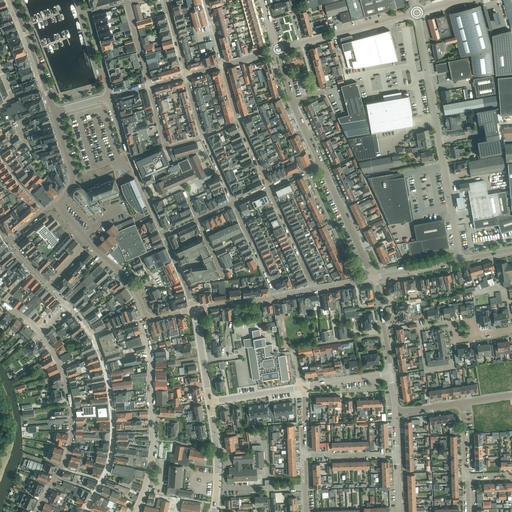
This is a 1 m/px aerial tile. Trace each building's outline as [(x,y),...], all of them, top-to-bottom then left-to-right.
[(173,11),(181,9),(180,4),(183,3),(182,0),(177,0),(176,0),(175,1),(175,3),(177,3),(177,5),(172,6),(173,11)] [(186,0),(189,7),(191,6),(194,5),(195,9),(196,10),(203,8),(202,3),(201,0),(186,0)] [(279,0),(280,2),(274,4),(275,7),(275,8),(275,10),(276,10),(276,11),(285,8),(285,10),(289,9),(289,10),(291,10),(291,9),(292,9),(291,4),(291,3),(291,1),(290,1),(289,0),(288,0),(287,0),(286,0),(279,0)] [(342,22),(351,20),(348,10),(345,0),(341,0),(331,3),(325,5),(328,16),(340,12),(342,22)] [(346,0),(352,20),(386,10),(404,6),(402,0),(346,0)] [(511,0),(502,0),(504,3),(508,18),(510,27),(511,26),(511,0)] [(455,37),(456,40),(461,57),(471,54),(473,72),(473,76),(494,74),(490,45),(480,5),(449,14),(455,37)] [(189,7),(186,8),(181,9),(173,11),(174,16),(183,14),(182,13),(186,12),(186,10),(189,9),(189,7)] [(208,25),(203,8),(196,10),(195,9),(190,11),(194,28),(208,25)] [(94,15),(96,23),(108,19),(107,15),(110,15),(109,11),(94,15)] [(157,24),(167,22),(165,14),(155,17),(157,24)] [(435,18),(441,37),(451,35),(446,15),(435,18)] [(0,27),(1,27),(14,22),(12,17),(7,18),(7,19),(1,21),(2,23),(0,24),(0,27)] [(97,30),(109,27),(108,23),(113,21),(113,18),(108,19),(96,23),(97,30)] [(144,20),(138,21),(137,22),(139,28),(152,25),(151,18),(144,20)] [(433,39),(441,37),(435,18),(428,19),(433,39)] [(176,22),(177,27),(185,25),(186,25),(185,22),(188,21),(188,19),(176,22)] [(5,35),(18,30),(14,22),(1,27),(5,35)] [(159,32),(170,29),(167,22),(157,24),(159,32)] [(99,37),(111,34),(110,30),(115,29),(114,25),(109,27),(97,30),(99,37)] [(188,35),(187,32),(191,31),(192,34),(195,33),(193,28),(179,32),(180,37),(188,35)] [(170,29),(159,32),(161,41),(172,38),(170,29)] [(10,41),(9,41),(9,43),(21,38),(18,30),(7,34),(10,41)] [(350,36),(340,38),(343,49),(344,52),(348,68),(353,67),(354,68),(382,63),(392,61),(393,61),(394,61),(398,60),(398,61),(398,60),(397,57),(397,56),(395,52),(389,30),(385,31),(352,40),(351,35),(350,36)] [(501,33),(492,35),(492,44),(493,52),(494,63),(495,75),(505,74),(511,73),(511,43),(511,30),(501,33)] [(111,34),(99,37),(101,43),(112,40),(115,39),(114,36),(119,35),(118,32),(111,34)] [(147,35),(147,36),(141,37),(143,45),(149,43),(147,35)] [(221,44),(228,42),(231,41),(230,35),(221,37),(220,38),(221,44)] [(12,50),(24,46),(21,38),(9,43),(12,50)] [(174,47),(172,38),(161,41),(164,49),(174,47)] [(117,42),(116,39),(115,39),(112,40),(101,43),(103,51),(114,48),(112,43),(117,42)] [(257,49),(257,48),(265,46),(263,40),(255,42),(256,45),(251,46),(253,50),(257,49)] [(434,58),(441,57),(440,51),(444,50),(444,47),(443,42),(439,42),(432,44),(434,58)] [(134,43),(133,43),(125,45),(124,45),(126,53),(136,51),(134,43)] [(156,52),(153,43),(143,46),(145,54),(156,52)] [(14,59),(27,54),(24,46),(12,50),(15,57),(14,57),(14,59)] [(322,52),(321,46),(310,49),(312,54),(318,53),(322,52)] [(106,58),(113,57),(116,56),(115,52),(119,51),(119,47),(116,48),(114,48),(103,51),(106,58)] [(174,47),(164,49),(166,58),(177,55),(174,47)] [(156,52),(145,54),(145,55),(148,63),(157,61),(161,60),(158,51),(156,52)] [(212,64),(218,63),(216,53),(213,54),(212,51),(209,52),(212,64)] [(118,57),(119,62),(121,62),(121,60),(129,57),(130,62),(133,61),(133,62),(133,63),(134,68),(140,66),(137,52),(118,57)] [(205,66),(211,64),(208,52),(205,53),(206,57),(202,58),(205,66)] [(19,63),(20,65),(29,61),(27,55),(16,59),(17,63),(19,63)] [(166,58),(163,59),(163,61),(165,60),(166,62),(168,62),(169,64),(167,65),(168,66),(172,65),(175,64),(179,63),(177,55),(166,58)] [(113,64),(119,62),(118,57),(106,61),(108,69),(115,68),(113,64)] [(315,66),(321,64),(320,61),(326,60),(325,57),(320,58),(313,60),(315,66)] [(437,71),(450,69),(450,71),(452,81),(472,77),(468,57),(448,61),(448,62),(443,63),(435,64),(437,71)] [(20,65),(19,63),(17,63),(18,66),(16,67),(18,70),(19,70),(31,65),(29,61),(20,65)] [(150,71),(157,69),(159,68),(157,61),(148,63),(150,71)] [(176,68),(175,64),(172,65),(173,68),(173,69),(174,75),(181,73),(180,67),(176,68)] [(19,70),(20,72),(21,75),(33,71),(31,65),(19,70)] [(157,69),(160,79),(174,75),(173,69),(173,68),(172,65),(159,68),(157,69)] [(236,66),(228,68),(230,75),(241,72),(240,69),(237,70),(236,66)] [(120,72),(124,71),(124,69),(120,70),(119,67),(115,68),(108,69),(110,75),(120,73),(120,72)] [(273,70),(272,69),(271,67),(264,69),(261,69),(263,75),(273,72),(274,71),(273,70)] [(157,69),(150,71),(150,73),(151,73),(153,80),(160,79),(157,69)] [(213,79),(215,79),(222,77),(220,70),(212,73),(213,76),(212,77),(213,79)] [(23,81),(35,77),(33,71),(21,75),(23,81)] [(232,82),(238,81),(237,78),(239,78),(238,75),(241,74),(241,72),(230,75),(232,82)] [(273,72),(263,75),(264,81),(274,78),(273,72)] [(112,83),(122,81),(120,73),(110,75),(112,83)] [(500,115),(511,114),(511,75),(497,77),(498,91),(500,110),(500,115)] [(199,87),(201,86),(200,82),(198,76),(191,78),(193,84),(198,82),(199,84),(198,85),(199,87)] [(476,97),(496,93),(493,76),(473,79),(476,97)] [(15,95),(38,86),(36,78),(20,83),(22,88),(18,90),(18,89),(13,90),(15,95)] [(122,81),(112,83),(112,84),(114,91),(127,88),(130,87),(128,80),(122,81)] [(331,80),(330,80),(319,83),(321,88),(331,85),(331,83),(332,83),(331,80)] [(225,88),(223,82),(216,84),(214,85),(215,90),(218,89),(218,90),(225,88)] [(367,118),(356,82),(351,83),(341,86),(342,90),(343,89),(350,115),(342,117),(342,116),(338,117),(347,136),(370,133),(367,118)] [(196,95),(202,93),(201,90),(204,89),(208,88),(208,85),(201,87),(201,88),(194,89),(196,95)] [(144,105),(151,104),(147,90),(141,92),(144,105)] [(279,96),(277,90),(271,92),(272,94),(268,95),(269,99),(279,96)] [(443,102),(450,100),(449,90),(441,91),(441,96),(442,96),(443,102)] [(24,117),(46,108),(40,92),(40,91),(39,91),(38,91),(19,98),(14,100),(9,102),(10,105),(5,107),(6,109),(0,111),(5,122),(14,119),(12,115),(17,113),(18,113),(22,111),(22,112),(24,117)] [(384,100),(366,103),(371,133),(405,127),(405,123),(413,122),(412,115),(408,96),(402,97),(401,94),(401,92),(383,95),(384,100)] [(128,96),(117,99),(120,109),(125,108),(126,111),(131,110),(130,106),(141,103),(139,93),(128,96)] [(165,105),(169,104),(167,96),(163,97),(158,99),(160,106),(165,105)] [(199,105),(205,104),(204,101),(212,99),(211,96),(197,100),(199,105)] [(238,105),(255,100),(254,97),(250,98),(250,100),(248,100),(247,96),(237,99),(238,105)] [(445,115),(484,108),(497,105),(496,96),(443,105),(445,115)] [(189,98),(183,100),(180,101),(181,105),(184,104),(185,107),(190,105),(189,98)] [(273,109),(283,104),(280,98),(270,103),(271,105),(270,106),(272,109),(273,109)] [(215,108),(223,106),(230,105),(228,99),(221,101),(221,102),(222,104),(218,105),(218,104),(214,105),(215,108)] [(255,100),(238,105),(240,110),(248,108),(250,107),(249,103),(251,103),(251,104),(255,103),(255,100)] [(320,106),(319,103),(313,106),(311,103),(304,106),(307,112),(319,106),(320,106)] [(169,104),(165,105),(160,106),(162,113),(167,111),(170,110),(169,104)] [(276,114),(285,109),(283,104),(273,109),(275,114),(276,114)] [(261,114),(266,112),(263,105),(258,107),(261,114)] [(309,117),(316,114),(315,112),(321,109),(319,106),(307,112),(309,117)] [(496,107),(476,111),(479,124),(483,123),(486,139),(477,141),(480,157),(502,153),(496,121),(498,121),(498,120),(497,114),(496,110),(496,108),(496,107)] [(126,111),(125,108),(120,109),(121,116),(130,114),(132,113),(131,110),(126,111)] [(288,115),(285,109),(276,114),(277,116),(274,117),(275,120),(279,119),(288,115)] [(136,115),(142,113),(141,110),(132,113),(130,114),(121,116),(124,124),(130,122),(138,120),(136,115)] [(223,116),(217,117),(218,120),(233,115),(231,110),(223,112),(223,113),(224,113),(225,115),(223,116)] [(24,117),(22,112),(22,111),(18,113),(17,113),(12,115),(14,119),(14,121),(24,117)] [(36,122),(41,120),(49,117),(47,112),(36,116),(37,118),(34,119),(32,121),(30,119),(25,122),(25,125),(26,128),(33,123),(36,122)] [(167,113),(162,114),(164,121),(169,120),(178,117),(177,113),(173,114),(168,115),(167,113)] [(193,113),(186,115),(186,116),(187,116),(189,122),(195,120),(193,113)] [(245,126),(253,122),(261,118),(259,114),(252,117),(243,121),(245,126)] [(318,117),(316,114),(309,117),(312,123),(323,118),(324,117),(323,114),(321,115),(318,117)] [(234,121),(233,115),(218,120),(219,123),(227,121),(227,122),(226,123),(226,124),(231,123),(230,122),(234,121)] [(290,120),(288,115),(279,119),(275,120),(276,123),(278,122),(279,125),(284,123),(290,120)] [(459,115),(445,118),(446,121),(446,125),(447,129),(458,127),(457,121),(460,121),(459,115)] [(41,120),(36,122),(33,123),(34,127),(50,122),(49,117),(41,120)] [(169,120),(164,121),(166,128),(171,127),(171,125),(170,123),(176,122),(176,121),(179,121),(179,120),(178,117),(169,120)] [(203,122),(205,128),(211,126),(210,123),(213,122),(217,121),(218,121),(217,118),(217,119),(210,121),(203,122)] [(323,118),(312,123),(315,128),(321,125),(320,122),(324,120),(323,118)] [(293,126),(290,120),(284,123),(287,129),(293,126)] [(186,127),(186,129),(187,131),(197,128),(195,121),(189,123),(190,125),(186,127)] [(35,134),(53,129),(50,122),(34,127),(36,134),(35,134)] [(130,122),(124,124),(126,134),(133,132),(132,128),(130,122)] [(143,129),(146,128),(148,128),(147,122),(136,126),(136,127),(137,131),(143,129)] [(253,122),(245,126),(247,131),(255,127),(253,122)] [(228,129),(231,135),(232,136),(235,135),(234,133),(238,131),(236,125),(228,129)] [(330,125),(326,127),(326,126),(323,127),(321,125),(315,128),(317,134),(327,129),(329,128),(331,127),(330,125)] [(293,126),(287,129),(282,131),(285,137),(286,136),(295,131),(293,126)] [(250,136),(258,132),(255,127),(247,131),(250,136)] [(327,129),(317,134),(320,139),(327,136),(325,133),(333,130),(332,127),(331,127),(329,128),(327,129)] [(149,138),(147,131),(146,128),(143,129),(137,131),(138,134),(136,134),(137,136),(138,135),(140,141),(144,140),(149,138)] [(199,135),(197,128),(187,131),(188,134),(191,133),(192,134),(193,137),(199,135)] [(511,128),(503,129),(504,136),(504,142),(511,140),(511,128)] [(53,129),(35,134),(27,137),(29,141),(54,134),(53,129)] [(416,141),(421,140),(429,139),(428,130),(415,132),(416,141)] [(133,132),(126,134),(129,144),(140,141),(138,135),(137,136),(136,134),(138,134),(137,131),(133,132)] [(7,132),(5,133),(0,136),(0,138),(1,138),(5,143),(10,140),(6,135),(8,133),(7,132)] [(264,134),(263,132),(258,134),(258,132),(250,136),(251,140),(264,134)] [(223,142),(219,133),(208,137),(213,146),(223,142)] [(173,134),(168,136),(169,141),(170,143),(175,141),(179,141),(177,134),(173,135),(173,134)] [(253,144),(261,140),(263,139),(262,137),(265,136),(264,134),(251,140),(253,144)] [(276,147),(279,146),(277,142),(280,140),(276,134),(271,137),(276,147)] [(294,145),(301,142),(297,134),(294,136),(294,137),(291,139),(294,145)] [(358,160),(377,157),(373,134),(348,138),(358,160)] [(45,137),(40,139),(41,144),(56,140),(55,135),(45,138),(45,137)] [(153,137),(155,145),(162,144),(159,135),(153,137)] [(11,142),(14,146),(21,141),(18,137),(11,142)] [(244,144),(242,139),(232,143),(235,148),(244,144)] [(255,148),(268,142),(267,139),(262,142),(261,140),(253,144),(255,148)] [(336,140),(331,142),(330,139),(323,142),(325,148),(337,142),(336,140)] [(429,139),(421,140),(422,148),(430,147),(429,139)] [(43,148),(43,149),(42,149),(43,153),(50,151),(49,149),(58,147),(57,141),(56,142),(56,140),(41,144),(40,144),(41,147),(43,146),(43,147),(44,146),(44,147),(43,148)] [(147,150),(144,140),(140,141),(129,144),(132,155),(147,150)] [(271,140),(268,142),(255,148),(257,152),(263,148),(265,148),(264,146),(268,144),(272,142),(271,140)] [(215,151),(223,147),(221,145),(225,143),(224,141),(223,142),(213,146),(215,151)] [(304,148),(301,142),(294,145),(292,146),(293,149),(295,148),(297,151),(304,148)] [(334,148),(338,145),(337,142),(325,148),(328,153),(335,150),(334,148)] [(197,143),(173,150),(174,153),(178,161),(181,169),(177,171),(178,173),(175,174),(174,173),(170,174),(161,178),(158,179),(156,180),(155,181),(156,184),(155,184),(160,194),(168,190),(167,189),(196,177),(198,176),(199,179),(206,176),(196,152),(199,151),(197,143)] [(14,146),(2,154),(6,160),(15,154),(18,151),(14,146)] [(452,158),(458,156),(459,156),(459,152),(465,152),(464,147),(459,148),(457,148),(456,146),(450,147),(452,158)] [(142,177),(152,173),(166,167),(170,165),(171,165),(170,164),(170,165),(162,147),(134,159),(142,177)] [(217,156),(226,152),(224,147),(223,147),(215,151),(217,156)] [(50,151),(43,153),(41,153),(38,154),(39,156),(41,155),(43,161),(48,160),(47,158),(61,154),(59,148),(50,151)] [(219,160),(227,157),(226,155),(231,152),(230,150),(226,152),(217,156),(219,160)] [(266,155),(272,152),(272,150),(269,151),(259,156),(260,160),(267,157),(266,155)] [(336,153),(335,150),(328,153),(330,159),(341,154),(340,151),(336,153)] [(280,154),(282,159),(288,157),(286,154),(284,155),(282,151),(279,152),(280,154)] [(426,160),(432,159),(431,151),(420,153),(420,152),(416,153),(417,159),(421,159),(422,161),(427,160),(426,160)] [(301,169),(311,164),(306,153),(302,155),(300,152),(295,155),(301,169)] [(241,162),(251,158),(248,153),(242,156),(239,157),(241,162)] [(15,154),(6,160),(10,165),(11,164),(18,158),(15,154)] [(235,156),(234,154),(227,157),(219,160),(221,165),(232,161),(231,158),(235,156)] [(341,154),(330,159),(333,164),(340,161),(343,159),(341,154)] [(53,163),(53,165),(56,164),(57,164),(63,162),(61,155),(51,158),(52,161),(52,162),(53,163)] [(363,172),(400,166),(398,155),(358,162),(363,172)] [(465,170),(464,167),(469,167),(470,176),(505,170),(502,155),(468,161),(468,162),(453,165),(454,173),(459,172),(459,171),(465,170)] [(264,168),(271,165),(274,164),(273,162),(278,159),(279,161),(281,160),(279,156),(274,159),(262,164),(264,168)] [(295,164),(291,157),(289,158),(292,165),(295,171),(300,169),(297,163),(295,164)] [(18,159),(18,158),(11,164),(13,166),(12,167),(13,169),(22,162),(19,158),(18,159)] [(244,169),(254,165),(252,160),(242,164),(244,169)] [(178,173),(177,171),(181,169),(178,161),(174,163),(173,163),(171,165),(170,165),(166,167),(170,174),(174,173),(175,174),(178,173)] [(223,171),(232,167),(236,165),(235,163),(233,164),(232,161),(229,162),(221,165),(223,171)] [(22,162),(13,169),(14,171),(15,170),(17,172),(23,168),(25,167),(22,162)] [(60,174),(66,172),(63,162),(57,164),(56,164),(53,165),(55,167),(55,168),(58,167),(59,171),(60,174)] [(279,179),(283,177),(277,164),(275,165),(277,170),(275,170),(279,179)] [(277,164),(283,177),(287,175),(284,169),(283,165),(280,166),(279,164),(277,164)] [(336,174),(348,169),(346,165),(341,168),(340,165),(333,169),(336,174)] [(21,181),(28,175),(32,172),(28,168),(27,166),(23,169),(17,175),(21,181)] [(226,177),(234,173),(238,171),(237,169),(235,166),(232,168),(232,167),(223,171),(226,177)] [(62,181),(58,175),(55,168),(55,167),(52,169),(54,173),(51,175),(53,180),(56,183),(62,189),(65,186),(64,184),(62,181)] [(279,179),(275,170),(273,171),(271,167),(269,168),(271,172),(275,181),(279,179)] [(0,178),(1,180),(2,180),(3,179),(11,173),(7,168),(0,172),(0,174),(2,177),(0,178)] [(344,174),(349,171),(348,169),(336,174),(338,179),(345,176),(344,174)] [(38,174),(36,173),(34,170),(32,172),(28,175),(21,181),(26,186),(38,174)] [(45,188),(40,183),(43,180),(40,177),(42,175),(39,173),(40,172),(38,174),(26,186),(44,205),(46,205),(51,200),(54,199),(46,191),(44,190),(44,189),(45,188)] [(66,172),(60,174),(58,175),(62,181),(64,184),(67,182),(66,180),(68,180),(66,172)] [(234,173),(226,177),(229,182),(240,176),(247,173),(244,174),(243,172),(235,175),(234,173)] [(14,179),(11,173),(3,179),(6,182),(3,184),(5,186),(7,184),(14,179)] [(155,181),(156,180),(152,173),(142,177),(146,185),(155,181)] [(240,176),(229,182),(231,186),(235,185),(239,183),(239,182),(237,180),(241,178),(241,179),(248,176),(247,173),(240,176)] [(394,178),(393,173),(368,177),(389,224),(412,220),(404,176),(394,178)] [(258,174),(251,177),(253,183),(260,179),(258,174)] [(349,175),(345,176),(338,179),(341,185),(351,180),(349,175)] [(49,185),(58,193),(62,189),(56,183),(55,184),(49,179),(50,178),(47,176),(45,177),(51,183),(49,185)] [(130,180),(124,183),(121,184),(123,190),(125,195),(126,197),(127,201),(129,205),(131,204),(134,208),(138,211),(142,213),(143,212),(145,216),(150,214),(141,195),(142,195),(142,194),(134,178),(130,180)] [(14,179),(7,184),(9,188),(7,189),(10,191),(11,190),(11,189),(18,184),(14,179)] [(88,191),(85,193),(85,192),(84,191),(83,190),(82,189),(81,189),(80,189),(79,189),(78,189),(77,189),(76,189),(76,190),(75,191),(74,191),(74,192),(73,193),(73,194),(73,195),(73,196),(74,197),(74,198),(75,199),(89,214),(90,215),(91,215),(92,215),(93,215),(106,210),(106,209),(105,210),(98,203),(96,203),(95,200),(120,191),(115,179),(88,189),(88,191)] [(212,191),(222,187),(219,179),(208,183),(212,191)] [(259,180),(254,182),(257,189),(263,186),(261,181),(260,182),(259,180)] [(350,187),(354,186),(352,180),(351,180),(341,185),(343,191),(350,187)] [(459,184),(460,191),(465,190),(465,191),(468,193),(473,223),(474,228),(498,224),(501,234),(511,230),(511,214),(510,215),(509,212),(509,206),(507,206),(505,191),(497,192),(487,194),(487,190),(485,181),(483,180),(468,182),(459,184)] [(235,185),(231,186),(232,189),(233,192),(237,190),(242,188),(246,186),(245,183),(243,184),(241,181),(239,182),(239,183),(235,185)] [(254,182),(248,185),(251,192),(257,189),(254,182)] [(293,187),(291,184),(291,182),(286,184),(292,198),(295,197),(293,192),(292,193),(292,192),(295,191),(294,190),(293,187)] [(288,194),(290,199),(292,198),(286,184),(282,186),(286,195),(289,194),(288,194)] [(58,193),(49,185),(47,187),(46,187),(45,188),(44,189),(44,190),(46,191),(54,199),(58,193)] [(237,190),(233,192),(236,198),(249,192),(251,192),(248,185),(246,186),(242,188),(237,190)] [(18,196),(23,190),(23,189),(19,186),(13,192),(18,196)] [(285,196),(284,196),(286,195),(282,186),(278,188),(285,201),(287,200),(285,196)] [(308,186),(301,189),(302,191),(300,193),(301,195),(310,191),(308,186)] [(351,190),(350,187),(343,191),(346,196),(356,191),(355,188),(351,190)] [(280,197),(282,202),(285,201),(278,188),(274,190),(278,198),(280,197)] [(23,189),(23,190),(18,196),(25,200),(29,196),(23,189)] [(356,191),(346,196),(348,202),(355,198),(354,196),(360,193),(358,190),(356,191)] [(178,202),(186,198),(182,191),(180,192),(174,194),(177,202),(178,202)] [(303,200),(312,196),(310,191),(301,195),(295,198),(296,200),(301,198),(302,200),(303,199),(303,200)] [(210,193),(207,194),(208,195),(211,200),(214,208),(219,206),(215,198),(212,199),(210,193)] [(269,203),(271,202),(267,193),(263,195),(269,208),(271,207),(269,203)] [(218,195),(215,196),(215,197),(216,197),(217,198),(220,205),(229,202),(226,194),(225,195),(222,196),(220,197),(219,197),(218,195)] [(266,204),(267,207),(266,207),(267,209),(269,208),(263,195),(259,197),(263,206),(266,204)] [(29,196),(25,200),(29,203),(33,207),(37,210),(39,210),(40,209),(40,207),(37,204),(36,204),(32,200),(33,200),(29,196)] [(200,214),(208,211),(206,204),(203,196),(194,200),(200,214)] [(305,204),(308,203),(314,200),(312,196),(303,200),(305,204)] [(255,199),(261,212),(262,212),(261,211),(262,211),(260,207),(263,206),(259,197),(255,199)] [(458,207),(465,206),(463,197),(456,198),(458,207)] [(186,198),(178,202),(180,207),(188,204),(186,198)] [(157,211),(166,207),(165,204),(163,199),(154,203),(157,211)] [(256,209),(259,213),(261,212),(255,199),(250,200),(254,208),(254,210),(256,209)] [(292,200),(293,203),(291,204),(290,202),(281,205),(283,209),(296,204),(295,202),(294,199),(292,200)] [(364,202),(359,205),(357,201),(350,204),(353,211),(365,205),(364,202)] [(27,210),(32,216),(37,211),(31,206),(31,207),(29,208),(25,204),(26,203),(24,202),(22,204),(27,210)] [(252,216),(251,213),(250,211),(249,210),(246,203),(240,205),(245,216),(249,214),(250,217),(252,216)] [(25,221),(32,216),(27,210),(22,204),(18,207),(20,210),(21,211),(19,213),(21,216),(25,221)] [(292,207),(297,205),(296,204),(283,209),(285,213),(293,210),(292,207)] [(170,205),(166,207),(157,211),(159,217),(167,213),(168,213),(173,211),(171,207),(172,207),(171,205),(170,205)] [(312,213),(318,210),(316,205),(310,208),(311,210),(308,212),(308,214),(312,212),(312,213)] [(365,205),(353,211),(355,216),(362,213),(361,210),(366,208),(365,205)] [(3,207),(0,209),(0,216),(11,210),(8,206),(4,209),(3,207)] [(190,208),(185,211),(189,219),(194,217),(190,208)] [(228,211),(234,224),(239,222),(238,220),(237,220),(236,218),(232,209),(228,211)] [(21,216),(19,213),(18,212),(17,213),(15,210),(10,214),(16,220),(18,219),(21,216)] [(185,211),(180,213),(184,221),(189,219),(185,211)] [(234,224),(228,211),(223,213),(227,220),(229,219),(230,220),(229,220),(232,225),(234,224)] [(297,218),(296,215),(299,214),(301,213),(300,211),(295,214),(287,217),(289,221),(297,218)] [(159,217),(162,223),(168,221),(166,217),(169,216),(168,213),(167,213),(159,217)] [(178,214),(176,215),(179,223),(184,221),(180,213),(178,214)] [(217,215),(222,226),(223,225),(222,225),(223,224),(223,222),(226,221),(222,213),(217,215)] [(364,216),(362,213),(355,216),(358,222),(365,218),(367,217),(366,215),(364,216)] [(9,226),(11,224),(14,222),(16,220),(10,214),(9,215),(11,218),(1,224),(8,236),(13,231),(9,226)] [(320,214),(314,217),(315,219),(309,222),(310,225),(323,219),(320,214)] [(0,221),(1,224),(11,218),(9,215),(0,221)] [(179,223),(176,215),(173,216),(171,217),(175,225),(179,223)] [(213,217),(216,225),(219,224),(220,228),(221,227),(222,227),(222,226),(217,215),(213,217)] [(367,224),(366,221),(370,219),(372,218),(371,215),(367,217),(365,218),(358,222),(360,227),(367,224)] [(59,240),(44,224),(48,221),(45,216),(25,234),(26,236),(18,243),(32,259),(30,261),(37,268),(55,249),(57,247),(54,244),(59,240)] [(48,221),(44,224),(57,238),(65,231),(52,217),(50,219),(48,221)] [(208,220),(213,232),(216,231),(214,228),(213,226),(216,225),(213,217),(208,220)] [(260,217),(256,219),(255,217),(247,221),(249,225),(262,220),(260,217)] [(269,223),(266,224),(267,226),(279,221),(278,217),(269,220),(270,222),(269,223)] [(133,218),(125,222),(127,227),(135,223),(133,218)] [(410,255),(449,248),(446,235),(443,218),(413,224),(416,238),(416,241),(412,241),(408,242),(408,243),(410,255)] [(383,219),(372,224),(374,227),(381,224),(383,223),(384,222),(383,219)] [(13,226),(15,225),(17,228),(21,225),(18,220),(15,223),(14,222),(11,224),(13,226)] [(152,226),(155,225),(153,220),(146,223),(148,228),(152,226)] [(213,232),(208,220),(203,222),(206,230),(209,228),(210,230),(211,233),(213,232)] [(258,224),(262,221),(262,220),(249,225),(251,230),(259,226),(258,224)] [(302,222),(304,221),(303,220),(291,225),(292,229),(301,226),(300,224),(302,222)] [(168,221),(162,223),(165,230),(174,226),(173,223),(169,224),(168,221)] [(148,251),(135,223),(127,227),(125,222),(122,223),(120,224),(115,226),(114,225),(114,224),(107,231),(108,231),(111,234),(107,238),(104,236),(104,235),(103,235),(102,235),(101,235),(101,236),(100,237),(101,237),(101,238),(101,239),(104,241),(98,246),(99,247),(99,246),(105,252),(104,252),(107,256),(110,253),(119,262),(120,263),(121,263),(147,251),(148,251)] [(239,222),(234,224),(232,225),(223,229),(222,227),(221,227),(222,230),(209,235),(213,245),(222,241),(232,236),(243,231),(239,222)] [(140,234),(147,231),(143,224),(141,225),(139,225),(138,225),(138,226),(137,226),(140,234)] [(197,238),(200,237),(198,234),(201,233),(197,224),(192,226),(196,235),(197,238)] [(155,225),(152,226),(148,228),(150,231),(151,234),(155,233),(155,235),(159,233),(155,225)] [(295,234),(303,230),(304,230),(301,225),(301,226),(292,229),(295,234)] [(321,234),(328,231),(326,225),(319,228),(321,234)] [(188,229),(191,237),(196,235),(192,226),(188,229)] [(265,226),(261,228),(260,226),(259,226),(251,230),(253,234),(266,229),(265,226)] [(307,228),(306,229),(305,230),(306,230),(307,230),(307,232),(304,233),(303,230),(295,234),(297,239),(305,235),(309,233),(308,231),(309,231),(308,228),(307,228)] [(367,237),(376,233),(375,230),(373,231),(371,228),(364,231),(367,237)] [(191,237),(188,229),(183,231),(187,239),(188,242),(190,241),(189,238),(191,237)] [(266,229),(253,234),(255,239),(264,235),(263,232),(266,230),(266,229)] [(275,232),(270,234),(272,238),(277,236),(285,233),(283,229),(275,232)] [(187,239),(183,231),(178,233),(182,241),(187,239)] [(233,239),(234,241),(235,243),(246,238),(243,231),(232,236),(233,239)] [(324,239),(331,236),(328,231),(321,234),(324,239)] [(161,238),(159,233),(155,235),(155,233),(151,234),(142,238),(145,245),(161,238)] [(182,245),(181,243),(178,245),(175,237),(178,236),(177,233),(169,237),(174,250),(183,246),(182,245)] [(255,239),(257,243),(270,237),(269,236),(268,233),(266,234),(267,236),(265,237),(264,235),(255,239)] [(376,233),(367,237),(370,244),(377,241),(375,237),(378,236),(376,233)] [(62,242),(57,247),(55,249),(59,253),(63,249),(73,238),(72,237),(69,235),(62,242)] [(326,245),(333,242),(331,236),(324,239),(326,245)] [(211,254),(203,237),(200,238),(175,250),(177,255),(181,264),(182,264),(186,262),(185,261),(200,254),(202,258),(202,259),(204,258),(205,261),(212,257),(211,254)] [(267,241),(271,239),(270,237),(257,243),(259,248),(267,244),(268,243),(267,241)] [(161,238),(145,245),(148,252),(154,249),(154,250),(163,246),(163,245),(164,245),(161,238)] [(239,247),(248,244),(246,238),(235,243),(234,243),(235,245),(238,244),(239,247)] [(301,247),(309,243),(313,241),(312,239),(310,240),(308,241),(307,239),(298,243),(301,247)] [(68,252),(71,255),(74,251),(75,252),(81,246),(75,240),(66,250),(68,252)] [(222,241),(213,245),(216,250),(225,246),(222,241)] [(281,247),(277,249),(278,251),(282,249),(291,245),(289,241),(280,244),(281,247)] [(336,248),(333,242),(326,245),(324,246),(325,248),(327,247),(329,251),(336,248)] [(311,248),(309,243),(301,247),(303,252),(311,248)] [(248,244),(239,247),(235,249),(236,251),(238,251),(240,255),(242,254),(251,250),(248,244)] [(267,244),(259,248),(261,252),(269,248),(270,248),(267,244)] [(384,244),(376,247),(376,248),(375,249),(376,250),(377,251),(377,250),(378,252),(378,253),(386,249),(384,244)] [(280,255),(292,249),(291,245),(282,249),(283,251),(279,253),(280,255)] [(0,261),(11,251),(8,246),(0,252),(0,261)] [(229,252),(231,251),(229,247),(216,253),(218,257),(229,252)] [(159,267),(171,261),(166,248),(145,258),(151,270),(153,269),(155,268),(157,268),(159,267)] [(275,249),(270,251),(269,248),(261,252),(263,257),(276,251),(275,249)] [(313,252),(312,250),(311,248),(303,252),(305,256),(313,252)] [(332,256),(338,253),(336,248),(329,251),(332,256)] [(387,252),(386,249),(378,253),(381,258),(389,255),(390,254),(396,252),(396,251),(395,248),(387,252)] [(53,260),(62,251),(61,251),(59,253),(55,249),(37,268),(41,273),(48,266),(52,261),(53,260)] [(53,267),(57,270),(71,255),(68,252),(67,253),(63,249),(61,251),(62,251),(53,260),(55,262),(56,264),(53,267)] [(251,250),(242,254),(245,260),(254,256),(251,250)] [(16,257),(11,251),(0,261),(0,265),(1,267),(0,267),(0,269),(0,270),(1,269),(16,257)] [(273,258),(272,256),(277,253),(276,251),(263,257),(265,262),(273,258)] [(92,256),(88,252),(81,260),(85,264),(92,256)] [(229,252),(218,257),(219,258),(221,263),(230,259),(232,258),(229,252)] [(307,261),(315,257),(313,252),(305,256),(307,261)] [(284,258),(282,259),(284,263),(288,261),(296,257),(294,253),(286,257),(284,258)] [(334,261),(334,262),(341,259),(338,253),(332,256),(333,259),(331,260),(332,262),(334,261)] [(391,260),(391,258),(392,258),(390,254),(389,255),(381,258),(382,261),(381,261),(382,264),(383,264),(391,260)] [(7,271),(19,260),(16,257),(1,269),(2,271),(5,268),(7,271)] [(275,261),(276,260),(275,257),(273,258),(265,262),(268,267),(276,263),(275,261)] [(285,267),(298,261),(296,257),(288,261),(289,263),(285,265),(285,267)] [(315,257),(307,261),(309,265),(322,259),(321,257),(316,259),(315,257)] [(135,268),(142,264),(140,258),(132,262),(135,268)] [(197,282),(204,278),(206,281),(213,278),(214,279),(221,276),(213,259),(213,258),(204,263),(205,264),(204,264),(204,267),(192,268),(189,270),(188,269),(185,270),(184,271),(188,280),(190,285),(197,282)] [(230,259),(221,263),(224,269),(233,265),(230,259)] [(247,261),(249,266),(246,268),(247,269),(250,268),(251,270),(257,267),(256,266),(257,265),(256,263),(255,263),(253,259),(247,261)] [(322,259),(309,265),(311,270),(319,266),(321,265),(322,265),(324,264),(323,261),(322,259)] [(337,267),(343,264),(341,259),(334,262),(337,267)] [(10,276),(22,263),(19,260),(7,271),(9,273),(8,274),(10,276)] [(74,275),(77,271),(84,264),(80,261),(70,272),(74,275)] [(171,261),(159,267),(160,271),(165,269),(166,271),(174,268),(171,261)] [(511,263),(507,264),(507,262),(496,264),(499,280),(509,278),(509,276),(511,275),(511,263)] [(4,282),(0,286),(5,290),(8,286),(12,289),(22,278),(23,279),(30,272),(22,263),(10,276),(4,282)] [(276,263),(268,267),(270,273),(279,269),(276,263)] [(80,284),(66,297),(71,302),(86,288),(105,270),(105,269),(100,264),(95,269),(80,284)] [(77,271),(79,274),(87,266),(85,265),(84,264),(77,271)] [(138,274),(145,270),(142,264),(135,268),(138,274)] [(343,264),(337,267),(338,270),(330,274),(332,276),(346,270),(343,264)] [(289,275),(302,269),(300,265),(292,269),(293,271),(288,273),(289,275)] [(45,276),(51,269),(48,266),(41,273),(45,276)] [(320,269),(319,266),(311,270),(313,274),(326,268),(325,266),(320,269)] [(174,268),(166,271),(167,274),(163,276),(164,279),(171,277),(177,274),(174,267),(174,268)] [(326,268),(313,274),(315,279),(323,275),(322,273),(327,271),(326,268)] [(51,269),(45,276),(49,280),(56,273),(51,269)] [(279,269),(270,273),(273,278),(281,275),(279,269)] [(467,281),(472,280),(469,269),(463,271),(467,281)] [(86,288),(71,302),(72,302),(75,306),(79,302),(87,295),(88,294),(92,291),(93,290),(104,280),(110,275),(105,270),(86,288)] [(345,278),(345,277),(349,275),(346,270),(332,276),(333,279),(340,275),(342,278),(343,279),(345,278)] [(76,277),(79,274),(77,271),(74,275),(70,272),(65,277),(71,283),(72,281),(73,280),(76,277)] [(457,284),(463,282),(460,271),(454,272),(457,284)] [(18,299),(21,294),(25,290),(29,286),(36,278),(31,273),(24,281),(16,290),(12,294),(18,299)] [(304,273),(295,277),(293,278),(294,280),(296,279),(297,282),(306,278),(304,273)] [(329,276),(328,274),(328,273),(323,275),(315,279),(317,284),(325,280),(324,278),(325,277),(327,282),(332,280),(329,276)] [(171,277),(164,279),(166,283),(170,281),(171,284),(180,280),(177,274),(171,277)] [(108,278),(100,285),(103,288),(114,280),(111,276),(109,278),(108,278)] [(441,285),(442,289),(445,288),(444,284),(445,284),(443,276),(435,277),(437,286),(441,285)] [(71,283),(65,277),(56,287),(56,288),(61,292),(65,288),(71,283)] [(72,281),(71,283),(65,288),(61,292),(66,297),(73,290),(72,289),(76,285),(80,281),(76,277),(73,280),(72,281)] [(437,286),(435,277),(429,278),(430,287),(437,286)] [(36,278),(29,286),(31,289),(32,290),(33,289),(40,282),(36,278)] [(284,281),(287,288),(289,289),(290,288),(291,287),(292,286),(289,278),(284,281)] [(306,278),(297,282),(293,284),(295,289),(300,287),(308,283),(306,278)] [(284,281),(283,279),(279,281),(280,283),(276,285),(279,292),(287,288),(284,281)] [(116,292),(123,287),(120,282),(119,283),(118,282),(117,283),(115,280),(108,285),(112,291),(114,289),(116,292)] [(406,281),(407,292),(408,292),(408,293),(416,292),(415,280),(406,281)] [(226,300),(224,281),(218,282),(218,284),(220,297),(214,297),(215,302),(226,300)] [(390,294),(398,292),(397,282),(395,282),(395,281),(394,282),(388,283),(389,287),(384,288),(386,296),(390,296),(390,294)] [(33,289),(32,290),(29,294),(28,295),(32,299),(36,295),(44,287),(40,282),(33,289)] [(194,292),(199,290),(198,284),(197,282),(190,285),(194,292)] [(32,305),(35,308),(42,300),(49,291),(44,287),(36,295),(32,299),(29,302),(32,305)] [(361,288),(362,295),(367,295),(367,300),(373,299),(372,287),(361,288)] [(118,300),(128,293),(125,288),(115,296),(118,300)] [(261,288),(260,288),(261,296),(268,295),(270,294),(269,291),(268,288),(261,289),(261,288)] [(160,293),(159,289),(156,290),(149,292),(151,298),(148,299),(150,303),(157,300),(156,299),(159,297),(161,296),(160,293)] [(347,298),(345,289),(339,290),(340,297),(341,301),(347,300),(347,298)] [(230,299),(241,298),(240,290),(229,291),(230,299)] [(46,303),(54,296),(50,292),(45,297),(44,298),(43,300),(46,303)] [(331,292),(326,293),(328,308),(329,308),(329,310),(335,309),(334,299),(332,299),(331,292)] [(128,293),(118,300),(121,304),(123,302),(123,303),(131,297),(128,293)] [(79,302),(75,306),(79,310),(80,308),(82,306),(87,302),(88,302),(90,299),(87,295),(79,302)] [(176,300),(175,299),(172,300),(172,298),(171,295),(169,296),(169,298),(170,306),(171,311),(177,309),(176,301),(176,300)] [(315,303),(319,302),(318,295),(311,296),(313,306),(316,306),(315,303)] [(20,296),(12,305),(16,308),(17,307),(21,302),(22,302),(24,300),(20,296)] [(54,296),(46,303),(45,304),(48,307),(57,299),(54,296)] [(80,308),(79,310),(84,315),(96,307),(95,305),(92,302),(92,301),(95,299),(93,297),(90,299),(88,302),(87,302),(82,306),(80,308)] [(161,313),(160,307),(162,307),(162,303),(162,300),(162,299),(162,297),(161,298),(161,300),(158,300),(159,303),(158,303),(158,307),(155,307),(153,303),(149,304),(151,310),(155,308),(156,315),(161,313)] [(185,302),(183,297),(175,299),(176,300),(176,301),(177,309),(178,309),(187,307),(188,306),(187,301),(185,302)] [(306,308),(305,297),(298,298),(300,315),(307,314),(306,308)] [(57,299),(48,307),(45,310),(44,311),(48,314),(60,302),(57,299)] [(292,308),(292,299),(287,300),(287,301),(285,301),(286,302),(286,303),(279,304),(279,303),(274,304),(276,319),(278,319),(277,314),(292,312),(292,308)] [(110,300),(106,303),(111,311),(116,308),(114,306),(113,304),(112,302),(110,300)] [(465,302),(465,305),(467,313),(467,314),(472,314),(472,312),(472,307),(474,307),(473,300),(465,302)] [(21,312),(26,305),(22,302),(21,302),(17,307),(16,308),(21,312)] [(161,313),(170,312),(168,302),(162,303),(162,307),(160,307),(161,313)] [(467,313),(465,305),(462,305),(461,302),(456,303),(457,309),(460,309),(461,314),(467,313)] [(133,307),(128,310),(127,311),(131,321),(137,319),(135,314),(136,314),(136,311),(138,311),(135,303),(131,305),(133,307)] [(395,305),(397,314),(400,313),(401,322),(408,320),(407,312),(410,312),(409,303),(395,305)] [(448,307),(450,316),(456,315),(455,309),(457,309),(456,303),(452,304),(452,307),(448,307)] [(31,318),(36,312),(38,310),(35,308),(32,305),(24,314),(31,318)] [(440,306),(441,312),(443,311),(444,317),(450,316),(448,307),(445,308),(444,305),(440,306)] [(433,318),(431,306),(429,306),(429,310),(426,310),(426,308),(423,308),(424,314),(427,314),(428,320),(430,320),(430,319),(433,318)] [(431,306),(433,318),(436,318),(436,319),(439,319),(438,312),(441,312),(440,306),(437,306),(437,309),(434,309),(434,306),(431,306)] [(122,312),(125,322),(126,322),(131,321),(127,311),(127,310),(123,312),(122,307),(116,310),(118,313),(119,313),(122,312)] [(226,319),(226,322),(232,321),(231,307),(224,308),(225,319),(226,319)] [(91,324),(100,318),(98,314),(100,312),(98,308),(86,317),(91,324)] [(499,313),(501,323),(507,322),(506,318),(509,318),(508,308),(504,309),(501,310),(502,313),(499,313)] [(350,311),(344,312),(346,319),(356,317),(355,315),(359,315),(358,310),(354,311),(350,311)] [(490,321),(489,310),(483,311),(484,315),(480,316),(481,326),(488,325),(487,321),(490,321)] [(501,323),(499,313),(496,314),(496,310),(493,311),(490,311),(491,321),(494,320),(495,324),(501,323)] [(370,323),(373,323),(372,312),(365,313),(365,318),(360,319),(362,330),(371,328),(370,323)] [(0,322),(6,327),(12,318),(6,314),(0,322)] [(57,327),(59,330),(64,335),(79,323),(75,317),(72,314),(65,319),(66,320),(62,323),(57,327)] [(179,321),(179,325),(180,328),(187,327),(185,316),(179,317),(179,321)] [(103,322),(102,321),(101,318),(92,324),(94,328),(103,322)] [(102,321),(103,322),(105,326),(106,329),(112,327),(109,320),(108,318),(102,321)] [(169,330),(171,336),(174,335),(170,318),(165,319),(168,331),(169,330)] [(9,324),(5,330),(8,333),(11,329),(15,333),(21,325),(16,320),(11,326),(9,324)] [(105,326),(103,322),(94,328),(96,332),(97,331),(98,332),(101,331),(100,329),(105,326)] [(151,329),(155,329),(157,334),(158,333),(158,332),(158,331),(154,322),(149,323),(151,329)] [(415,332),(417,332),(417,329),(417,327),(417,323),(409,324),(410,328),(414,328),(415,332)] [(72,337),(84,328),(80,324),(65,336),(67,338),(70,335),(72,337)] [(21,338),(29,330),(25,326),(17,334),(21,338)] [(135,334),(132,327),(125,328),(128,337),(131,336),(135,334)] [(118,340),(121,339),(122,339),(128,337),(125,328),(115,332),(118,340)] [(433,336),(433,339),(445,337),(444,331),(442,331),(442,328),(432,330),(432,333),(430,333),(431,336),(433,336)] [(84,344),(91,339),(84,329),(77,335),(79,338),(84,344)] [(282,381),(289,380),(285,355),(278,356),(277,351),(273,352),(272,344),(266,345),(265,337),(261,338),(259,329),(252,330),(253,337),(243,339),(245,347),(247,347),(252,380),(258,379),(259,385),(264,384),(263,381),(281,378),(282,381)] [(29,330),(21,338),(26,341),(33,333),(29,330)] [(52,344),(57,340),(51,331),(45,335),(52,344)] [(126,349),(142,344),(139,334),(125,340),(116,343),(112,332),(99,337),(105,355),(122,350),(122,351),(123,351),(122,350),(126,348),(126,349)] [(213,337),(209,338),(210,341),(211,348),(210,348),(210,351),(211,351),(214,351),(215,356),(221,355),(219,345),(216,346),(216,340),(214,340),(213,337)] [(60,338),(52,345),(56,349),(64,343),(60,338)] [(63,362),(73,357),(79,355),(95,348),(92,340),(86,343),(87,345),(79,349),(71,352),(71,351),(60,356),(63,362)] [(509,341),(503,342),(504,350),(505,354),(510,353),(511,352),(511,344),(510,345),(509,341)] [(28,344),(25,347),(29,353),(27,354),(29,357),(33,355),(36,352),(37,354),(46,347),(42,343),(38,346),(35,342),(31,345),(30,343),(28,344)] [(504,350),(503,342),(497,343),(498,347),(495,347),(496,355),(496,358),(500,357),(500,355),(505,354),(504,350)] [(183,355),(191,353),(190,344),(177,346),(178,352),(183,351),(183,355)] [(419,349),(418,346),(410,347),(410,348),(407,348),(406,344),(403,344),(403,346),(396,347),(397,353),(411,351),(416,350),(419,349)] [(483,345),(485,354),(488,354),(489,357),(494,356),(493,349),(490,349),(490,344),(483,345)] [(62,345),(56,350),(59,355),(66,350),(62,345)] [(485,354),(483,345),(477,346),(478,350),(475,350),(476,359),(481,358),(481,355),(485,354)] [(464,348),(465,356),(468,356),(469,360),(475,360),(473,352),(470,353),(470,347),(464,348)] [(465,356),(464,348),(457,349),(458,354),(454,354),(456,363),(462,362),(461,357),(465,356)] [(87,359),(98,355),(95,349),(80,355),(81,357),(86,355),(87,359)] [(442,359),(445,358),(444,355),(447,355),(446,349),(438,350),(438,353),(435,354),(436,357),(436,360),(439,359),(442,359)] [(122,350),(105,355),(107,361),(124,355),(123,351),(122,351),(122,350)] [(155,351),(156,361),(166,360),(164,350),(155,351)] [(370,365),(379,363),(378,353),(368,355),(367,351),(358,352),(360,360),(364,359),(365,368),(370,367),(370,365)] [(397,353),(398,359),(405,358),(404,354),(411,353),(411,351),(397,353)] [(350,370),(358,369),(356,360),(356,358),(356,356),(355,357),(355,354),(350,355),(350,358),(344,359),(345,365),(349,364),(350,370)] [(56,363),(51,355),(41,361),(45,368),(51,365),(52,365),(56,363)] [(86,365),(92,363),(100,360),(98,356),(65,368),(67,372),(76,369),(86,365)] [(134,356),(122,359),(125,367),(136,364),(142,363),(140,357),(135,358),(134,356)] [(100,360),(92,363),(86,365),(86,367),(88,366),(90,373),(102,370),(100,360)] [(117,369),(119,368),(117,360),(108,362),(110,370),(117,368),(117,369)] [(188,374),(189,373),(197,371),(196,365),(195,362),(188,363),(183,363),(184,367),(185,369),(184,370),(184,373),(185,374),(188,374)] [(316,364),(317,375),(323,374),(322,364),(322,362),(315,363),(315,364),(316,364)] [(406,370),(406,367),(409,366),(413,365),(412,362),(410,363),(406,364),(399,365),(400,371),(406,370)] [(47,369),(50,376),(59,372),(56,365),(47,369)] [(302,366),(303,372),(304,372),(305,377),(311,376),(310,365),(302,366)] [(231,367),(226,368),(229,389),(234,388),(233,376),(232,376),(231,367)] [(78,374),(76,369),(67,372),(68,375),(69,377),(78,374)] [(130,372),(125,373),(111,376),(112,381),(122,379),(122,376),(123,376),(130,375),(131,379),(147,376),(146,369),(135,371),(130,372)] [(92,378),(104,376),(102,370),(90,373),(85,375),(82,376),(82,377),(91,376),(92,378)] [(155,372),(155,380),(166,380),(166,372),(155,372)] [(54,384),(58,382),(62,381),(60,374),(52,377),(54,384)] [(104,376),(92,378),(91,379),(92,381),(87,382),(87,385),(92,384),(105,382),(104,376)] [(147,386),(147,376),(131,379),(112,382),(113,389),(134,386),(135,388),(147,386)] [(191,384),(199,383),(198,376),(190,377),(190,378),(186,378),(186,384),(191,384)] [(221,391),(225,390),(223,376),(219,376),(220,381),(216,381),(216,382),(215,383),(216,385),(217,385),(217,390),(221,390),(221,391)] [(504,387),(511,386),(510,376),(503,377),(504,387)] [(504,387),(503,377),(496,378),(497,388),(504,387)] [(496,378),(489,379),(490,389),(497,388),(496,378)] [(482,380),(483,390),(490,389),(489,379),(482,380)] [(454,394),(453,387),(450,388),(450,383),(448,384),(448,381),(446,382),(446,385),(447,388),(448,395),(454,394)] [(77,387),(71,388),(73,395),(84,393),(84,396),(87,396),(86,390),(83,391),(83,390),(80,391),(79,387),(77,387)] [(52,394),(50,395),(52,400),(53,400),(54,402),(59,401),(59,399),(62,398),(61,393),(59,393),(58,392),(57,389),(51,390),(52,394)] [(157,405),(159,405),(168,405),(168,390),(156,391),(157,405)] [(115,402),(130,401),(130,391),(114,392),(115,402)] [(87,406),(87,405),(108,403),(108,398),(95,399),(90,399),(90,402),(87,403),(86,401),(82,401),(81,398),(73,399),(74,409),(81,408),(81,407),(87,406)] [(348,408),(352,408),(352,400),(345,400),(346,404),(344,404),(344,412),(348,412),(348,408)] [(134,401),(130,401),(115,402),(116,410),(135,409),(134,401)] [(280,415),(286,414),(286,417),(289,416),(288,414),(288,412),(286,402),(279,404),(280,415)] [(288,414),(294,413),(294,416),(296,415),(296,405),(292,405),(292,402),(286,402),(288,412),(288,414)] [(263,416),(269,415),(269,418),(272,417),(271,413),(272,413),(271,409),(271,407),(268,407),(267,403),(262,404),(263,414),(263,416)] [(76,417),(83,417),(90,417),(92,417),(96,417),(97,417),(109,416),(108,404),(97,405),(87,406),(81,407),(81,408),(74,409),(75,418),(76,417)] [(263,416),(263,414),(262,404),(254,405),(255,417),(261,416),(261,419),(264,418),(263,416)] [(279,404),(273,404),(274,408),(271,409),(272,413),(271,413),(272,417),(272,419),(275,419),(275,416),(280,415),(279,404)] [(188,414),(203,412),(201,405),(194,406),(195,410),(188,411),(188,414)] [(254,405),(248,406),(249,410),(246,410),(247,421),(250,420),(250,418),(255,417),(254,405)] [(174,415),(174,413),(174,406),(173,406),(173,408),(160,408),(160,415),(174,415)] [(484,414),(481,415),(482,425),(511,420),(511,407),(497,410),(497,412),(495,412),(495,411),(490,411),(491,413),(488,414),(488,412),(484,412),(484,414)] [(56,416),(65,415),(64,408),(51,409),(52,416),(50,416),(50,420),(56,420),(56,416)] [(237,417),(241,416),(240,408),(233,409),(234,414),(232,414),(234,421),(238,420),(237,417)] [(229,416),(229,413),(228,413),(228,410),(221,411),(222,420),(226,419),(226,423),(232,422),(231,416),(229,416)] [(127,421),(131,421),(131,418),(132,418),(132,412),(116,413),(117,421),(124,421),(124,420),(127,420),(127,421)] [(203,412),(188,414),(188,416),(191,415),(192,421),(196,420),(204,419),(203,412)] [(435,416),(437,430),(441,430),(440,423),(442,422),(441,415),(429,417),(435,416)] [(435,416),(429,417),(430,424),(434,424),(435,430),(437,430),(435,416)] [(135,428),(139,428),(139,426),(141,426),(142,426),(142,423),(141,423),(141,420),(140,418),(137,418),(137,421),(132,421),(132,426),(135,426),(135,428)] [(412,427),(412,424),(420,424),(419,419),(411,420),(411,421),(405,422),(405,428),(412,427)] [(125,427),(124,421),(117,421),(117,429),(125,429),(125,427)] [(110,422),(100,422),(100,428),(91,428),(91,431),(96,431),(103,431),(103,430),(110,430),(110,422)] [(178,430),(178,423),(171,423),(171,426),(168,426),(168,436),(176,436),(176,430),(178,430)] [(196,430),(196,433),(206,431),(204,424),(197,425),(198,429),(196,430)] [(83,440),(102,440),(107,440),(107,439),(110,439),(110,431),(96,431),(95,434),(83,434),(83,440)] [(201,439),(207,438),(206,431),(196,433),(195,433),(194,433),(194,436),(196,436),(197,441),(198,441),(201,441),(202,440),(201,439)] [(67,442),(68,439),(68,434),(58,432),(56,440),(56,444),(62,445),(62,441),(67,442)] [(238,442),(237,435),(225,437),(226,444),(234,443),(238,442)] [(116,447),(143,450),(144,448),(139,447),(135,447),(135,446),(129,446),(129,443),(121,442),(117,441),(116,447)] [(234,443),(226,444),(227,450),(235,449),(235,446),(239,446),(238,442),(234,443)] [(169,453),(169,460),(170,460),(170,461),(170,463),(170,464),(182,465),(185,465),(187,464),(188,463),(188,462),(189,460),(193,461),(193,458),(204,460),(205,452),(205,449),(191,446),(191,447),(177,445),(175,454),(173,454),(173,453),(172,453),(169,453)] [(259,470),(259,467),(264,467),(263,451),(261,451),(261,445),(252,445),(252,453),(253,453),(253,455),(233,455),(233,464),(234,463),(234,467),(229,468),(229,473),(227,473),(228,483),(234,483),(234,481),(257,480),(257,470),(259,470)] [(62,456),(64,449),(53,446),(51,452),(62,456)] [(137,454),(142,455),(146,456),(148,457),(149,452),(143,451),(143,450),(116,447),(115,454),(129,456),(136,457),(137,454)] [(81,453),(81,450),(80,449),(74,448),(72,453),(77,454),(77,456),(82,457),(83,454),(81,453)] [(88,451),(87,453),(87,455),(88,456),(97,457),(107,459),(108,454),(90,451),(88,451)] [(60,462),(62,456),(51,452),(49,458),(49,459),(60,462)] [(115,456),(113,461),(128,464),(132,465),(141,466),(146,468),(147,463),(147,461),(147,460),(147,459),(145,458),(146,456),(142,455),(137,454),(136,457),(129,456),(129,458),(115,456)] [(107,459),(97,457),(88,456),(94,457),(93,461),(96,462),(106,464),(107,459)] [(41,472),(43,464),(29,459),(26,467),(38,471),(41,472)] [(78,463),(70,460),(69,460),(66,467),(66,468),(75,470),(78,463)] [(93,461),(89,460),(86,460),(85,464),(93,467),(103,470),(106,464),(96,462),(93,461)] [(128,464),(113,461),(113,465),(112,465),(144,473),(146,468),(141,466),(132,465),(128,464)] [(53,472),(55,466),(45,462),(43,469),(53,472)] [(165,487),(164,494),(169,495),(169,493),(193,498),(194,492),(180,489),(180,486),(181,486),(182,478),(182,470),(182,466),(182,465),(170,464),(170,465),(168,485),(169,485),(168,487),(165,487)] [(135,479),(136,476),(143,478),(144,473),(112,465),(110,473),(123,476),(133,479),(135,479)] [(103,470),(93,467),(91,475),(98,477),(100,477),(103,470)] [(50,475),(41,472),(38,471),(36,477),(47,481),(50,475)] [(73,478),(72,478),(74,473),(64,471),(60,477),(72,481),(73,478)] [(86,481),(84,486),(93,489),(98,481),(83,476),(82,480),(86,481)] [(132,482),(133,479),(123,476),(121,480),(119,480),(118,483),(137,489),(136,491),(139,493),(142,485),(132,482)] [(127,494),(129,489),(116,484),(107,480),(105,485),(114,488),(115,486),(118,487),(118,486),(119,486),(118,490),(127,494)] [(32,486),(40,490),(42,485),(34,481),(32,486)] [(73,495),(88,500),(92,492),(72,484),(64,481),(62,486),(63,487),(70,489),(74,491),(73,495)] [(40,490),(32,486),(29,491),(38,495),(40,490)] [(116,501),(118,496),(119,493),(112,490),(103,486),(99,493),(116,501)] [(50,495),(58,499),(60,496),(62,498),(65,493),(59,490),(58,493),(53,490),(50,495)] [(22,498),(33,503),(35,498),(24,494),(22,498)] [(87,501),(73,495),(70,494),(68,497),(71,498),(75,500),(75,501),(79,503),(78,506),(83,508),(87,501)] [(58,499),(50,495),(48,499),(51,501),(50,504),(57,507),(59,503),(57,502),(58,499)] [(94,502),(106,506),(109,500),(98,495),(94,502)] [(118,496),(116,501),(125,505),(127,500),(118,496)] [(262,508),(262,509),(265,509),(265,505),(267,505),(267,507),(270,507),(270,498),(268,498),(267,496),(261,497),(262,508)] [(20,504),(22,505),(31,508),(33,503),(22,498),(20,504)] [(232,507),(239,506),(239,500),(236,500),(236,498),(231,498),(232,499),(225,500),(226,507),(230,507),(232,507)] [(199,511),(200,506),(201,503),(183,500),(183,503),(182,503),(180,511),(167,511),(170,502),(158,499),(156,508),(145,506),(143,511),(199,511)] [(59,511),(61,509),(45,502),(43,507),(54,511),(59,511)] [(104,510),(108,511),(109,508),(93,503),(91,506),(98,508),(99,507),(101,508),(104,509),(104,510)]
